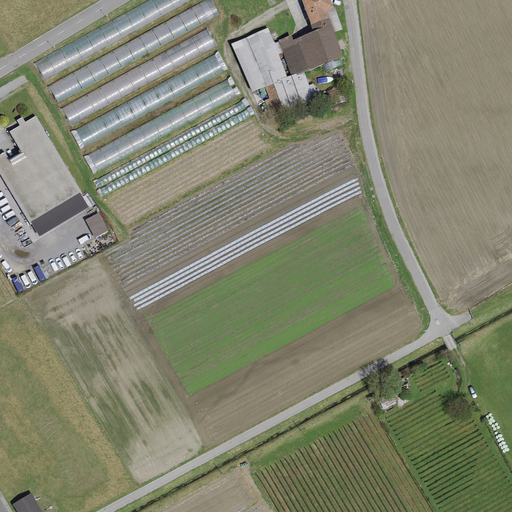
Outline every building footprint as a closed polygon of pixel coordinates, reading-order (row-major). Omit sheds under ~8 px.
[(149,22),(190,0),(160,0),(143,9),(149,22)] [(329,0),(301,0),(311,25),(329,18),(327,11),(333,9),(329,0)] [(343,56),(329,18),(311,25),(314,32),(293,40),(291,35),(278,40),(283,52),(291,76),(303,71),(343,56)] [(268,28),(231,44),(251,92),(265,86),(287,77),(278,55),(283,52),(278,40),(277,38),(273,40),(268,28)] [(212,36),(62,106),(70,122),(219,52),(212,36)] [(84,45),(38,63),(43,76),(89,58),(84,45)] [(85,146),(226,75),(218,59),(77,130),(85,146)] [(313,101),(303,71),(291,76),(287,77),(265,86),(268,99),(264,100),(270,116),(313,101)] [(97,169),(239,99),(231,85),(90,155),(97,169)] [(20,126),(10,132),(21,151),(9,159),(4,152),(0,154),(0,175),(30,225),(31,224),(40,238),(89,208),(80,194),(82,193),(35,116),(25,123),(22,117),(16,121),(20,126)] [(103,198),(158,170),(152,157),(96,185),(103,198)] [(101,215),(87,222),(96,241),(110,234),(101,215)] [(41,511),(32,494),(13,505),(16,511),(41,511)]
